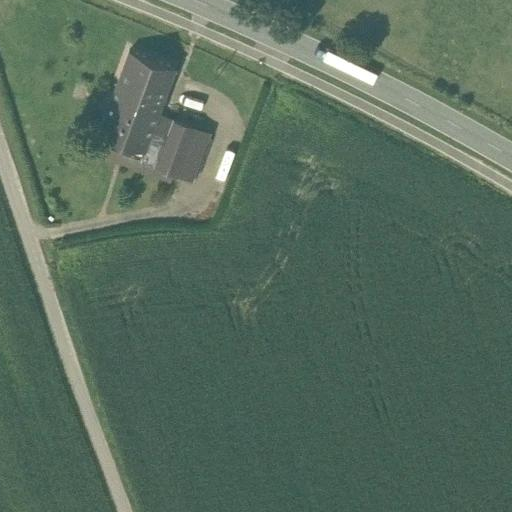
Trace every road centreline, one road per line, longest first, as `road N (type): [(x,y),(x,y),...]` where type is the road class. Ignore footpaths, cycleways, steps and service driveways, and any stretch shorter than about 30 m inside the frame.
road 1 (unclassified): [(0,142),(125,511)]
road 2 (secondary): [(197,0),(511,157)]
